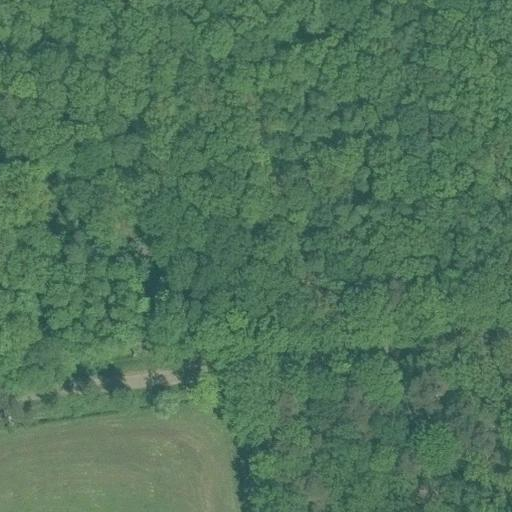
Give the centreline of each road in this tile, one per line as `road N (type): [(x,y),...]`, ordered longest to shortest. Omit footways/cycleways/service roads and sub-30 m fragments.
road 1 (unclassified): [(240,371),(511,338)]
road 2 (unclassified): [(0,398),(240,371)]
road 3 (unclassified): [(260,511),(240,371)]
